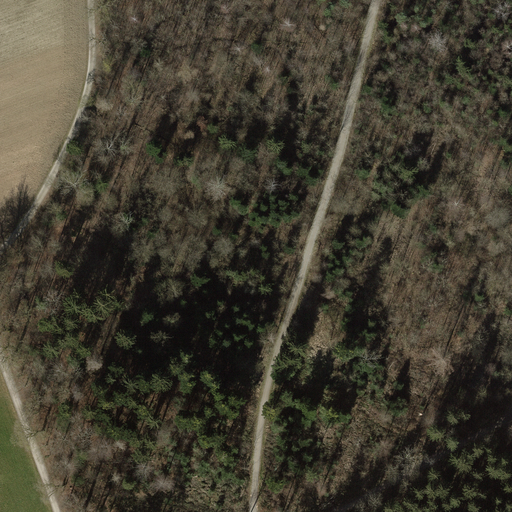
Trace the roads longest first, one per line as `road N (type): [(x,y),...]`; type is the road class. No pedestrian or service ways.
road 1 (track): [(254,511),(261,415),(342,143),(375,0)]
road 2 (track): [(91,0),(93,65),(79,117),(37,204),(0,252)]
road 3 (track): [(511,416),(340,511)]
road 4 (track): [(60,511),(0,349)]
